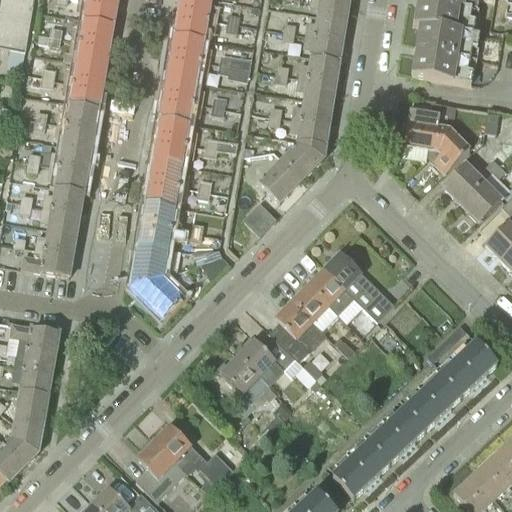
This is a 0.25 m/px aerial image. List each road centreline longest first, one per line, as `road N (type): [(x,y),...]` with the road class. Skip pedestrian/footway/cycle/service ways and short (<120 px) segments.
road 1 (residential): [(110,317),(128,206),(122,192),(131,121),(146,110),(150,87),(128,35),(134,0)]
road 2 (residential): [(166,363),(346,177)]
road 3 (residential): [(511,339),(346,177)]
road 4 (residential): [(20,511),(166,363)]
road 5 (residential): [(346,177),(378,0)]
road 6 (residential): [(402,493),(511,393)]
